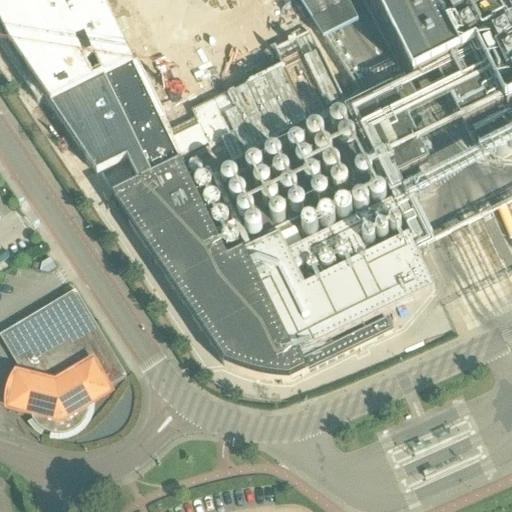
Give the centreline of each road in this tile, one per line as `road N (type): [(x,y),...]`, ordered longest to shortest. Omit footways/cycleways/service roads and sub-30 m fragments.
road 1 (unknown): [(0,46),(70,154),(94,170),(178,121),(154,53),(177,0)]
road 2 (tertiary): [(184,404),(228,425),(296,427),(511,334)]
road 3 (unknown): [(353,0),(511,311)]
road 4 (tertiary): [(184,404),(0,134)]
road 5 (tertiary): [(52,467),(124,466),(184,404)]
